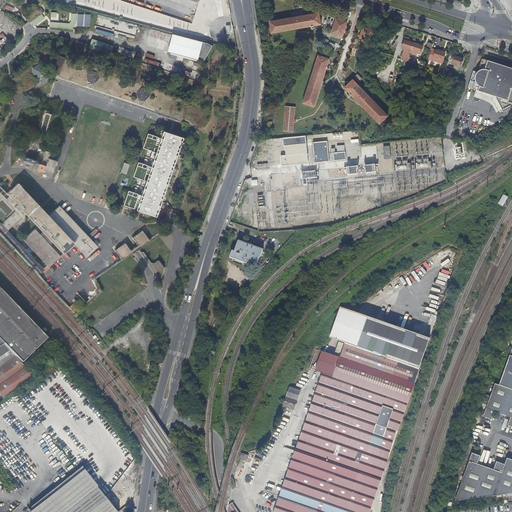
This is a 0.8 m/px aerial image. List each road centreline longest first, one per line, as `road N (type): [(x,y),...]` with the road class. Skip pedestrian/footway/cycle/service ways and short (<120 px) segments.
road 1 (unknown): [(249,511),(230,495),(264,474),(336,339),(377,300),(421,294)]
road 2 (secondary): [(219,213),(157,403),(140,511)]
road 3 (secondary): [(148,511),(161,428),(219,213)]
road 4 (primary): [(360,0),(461,36),(498,32)]
